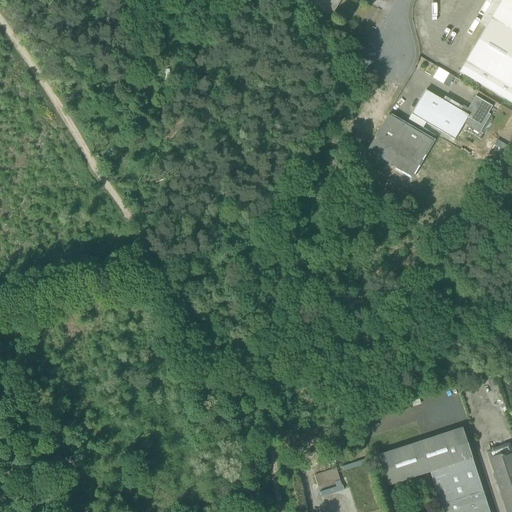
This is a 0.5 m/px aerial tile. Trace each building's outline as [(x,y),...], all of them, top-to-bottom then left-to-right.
[(321,11),(331,17),(341,0),(308,0),(307,4),(321,12),(321,11)] [(511,0),(501,0),(458,73),(511,104),(511,0)] [(423,122),(454,140),(464,124),(469,116),(465,114),(425,90),(411,114),(423,122)] [(464,124),(480,133),(490,115),(488,114),(492,107),(475,97),(465,114),(469,116),(464,124)] [(408,120),(420,127),(423,122),(411,114),(408,120)] [(366,151),(411,177),(432,141),(417,132),(388,115),(366,151)] [(417,132),(432,141),(435,136),(420,127),(417,132)] [(389,485),(430,472),(471,458),(462,428),(379,455),(389,485)] [(489,453),(499,483),(511,478),(511,460),(507,446),(489,453)] [(482,492),(471,458),(430,472),(441,505),(482,492)] [(336,469),(314,476),(317,487),(339,480),(336,469)] [(511,478),(499,483),(508,511),(510,511),(511,511),(511,478)] [(489,511),(482,492),(441,505),(442,511),(489,511)]
